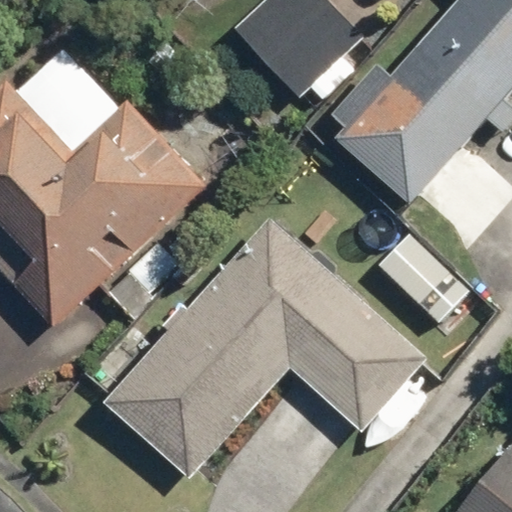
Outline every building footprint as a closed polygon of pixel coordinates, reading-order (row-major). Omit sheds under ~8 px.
[(324,0),(267,0),(233,32),(301,104),(366,43),(324,0)] [(511,0),(457,0),(392,78),(371,61),(315,128),(417,213),(511,101),(511,0)] [(7,85),(0,91),(0,273),(54,333),(212,190),(132,103),(73,157),(7,85)] [(271,219),(104,406),(191,484),(292,372),(365,437),(432,362),(271,219)] [(511,511),(511,448),(510,447),(457,511),(511,511)]
